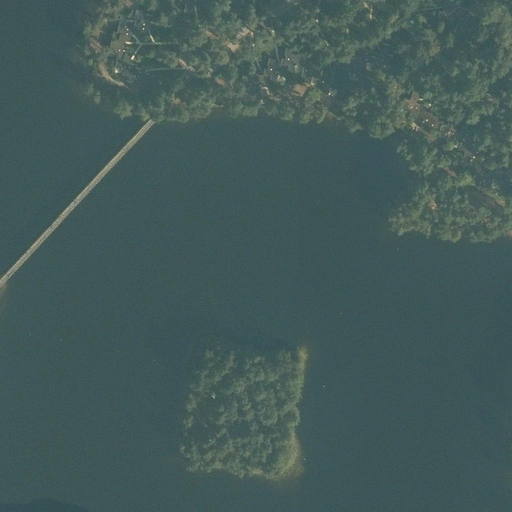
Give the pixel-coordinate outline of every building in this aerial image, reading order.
[(179,0),(185,2),(183,10),(190,12),(192,2),(199,4),(200,1),(202,1),(202,0),(179,0)] [(430,0),(434,1),(433,0),(436,0),(438,0),(437,4),(442,5),(442,4),(444,4),(442,11),(439,10),(437,17),(443,19),(444,18),(447,19),(447,21),(452,23),(453,19),(461,21),(457,32),(464,34),(467,24),(473,26),(475,17),(467,15),(468,10),(461,8),(461,10),(453,8),(456,1),(453,0),(430,0)] [(110,40),(108,49),(117,51),(114,66),(123,67),(122,74),(128,75),(129,72),(134,73),(132,83),(141,85),(142,79),(151,81),(153,74),(143,72),(145,65),(141,64),(140,68),(135,67),(136,63),(129,61),(131,51),(130,50),(130,46),(123,45),(124,40),(129,40),(130,33),(141,35),(142,33),(145,34),(147,27),(157,29),(158,23),(149,21),(151,14),(142,13),(140,22),(126,19),(124,27),(117,26),(116,33),(119,33),(117,42),(110,40)] [(242,75),(240,83),(248,85),(247,91),(252,92),(252,91),(258,92),(260,84),(268,86),(270,79),(276,81),(277,74),(285,75),(286,70),(293,71),(294,63),(303,65),(300,76),(304,77),(304,80),(311,82),(312,75),(321,77),(318,90),(329,93),(330,87),(338,88),(340,77),(348,78),(350,70),(357,72),(359,66),(366,67),(367,60),(375,62),(374,65),(380,66),(381,61),(391,63),(393,54),(386,53),(388,48),(381,47),(380,52),(372,50),(373,47),(368,46),(367,49),(363,48),(364,45),(357,44),(356,51),(359,52),(357,59),(356,58),(351,57),(350,59),(339,57),(338,62),(341,62),(340,68),(338,68),(336,74),(334,74),(334,76),(326,74),(327,71),(321,70),(323,63),(316,62),(316,65),(309,63),(310,59),(304,58),(305,53),(298,51),(298,53),(291,52),(291,48),(285,47),(284,53),(285,53),(284,57),(281,57),(280,62),(281,62),(280,64),(273,62),(274,58),(267,57),(266,64),(268,64),(267,68),(264,67),(262,74),(254,72),(253,74),(247,73),(246,76),(242,75)] [(403,97),(401,105),(410,108),(409,114),(414,115),(414,118),(422,120),(420,127),(426,128),(425,131),(430,132),(432,126),(439,128),(439,132),(448,134),(446,140),(452,142),(453,138),(460,140),(458,148),(465,150),(463,155),(471,157),(469,166),(475,167),(473,179),(480,180),(478,189),(484,190),(485,187),(490,188),(493,178),(502,180),(500,187),(507,189),(507,186),(511,187),(511,174),(511,175),(511,172),(511,171),(504,170),(504,169),(497,167),(496,171),(489,170),(488,173),(482,171),(483,164),(479,163),(481,154),(486,156),(488,149),(481,147),(480,149),(476,148),(477,145),(472,144),(470,144),(472,137),(474,137),(476,129),(462,126),(461,129),(454,127),(456,117),(449,115),(447,124),(442,123),(442,120),(438,119),(438,116),(432,115),(433,112),(425,110),(425,107),(423,107),(424,103),(416,101),(419,91),(412,89),(410,98),(403,97)]
